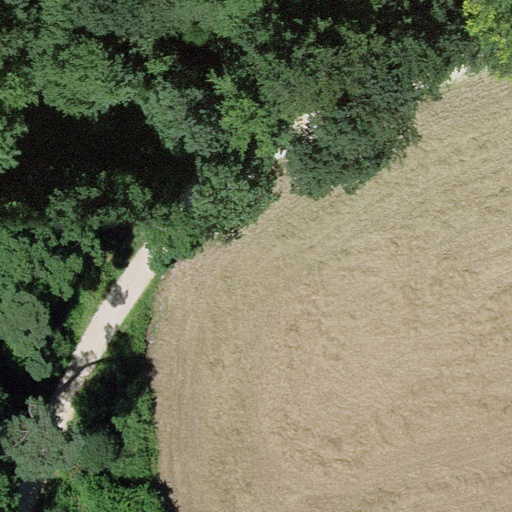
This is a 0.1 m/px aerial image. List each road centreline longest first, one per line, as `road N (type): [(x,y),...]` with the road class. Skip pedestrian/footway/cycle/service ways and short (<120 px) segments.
road 1 (track): [(86,356),(165,231),(256,148),(511,41)]
road 2 (track): [(86,356),(20,511)]
